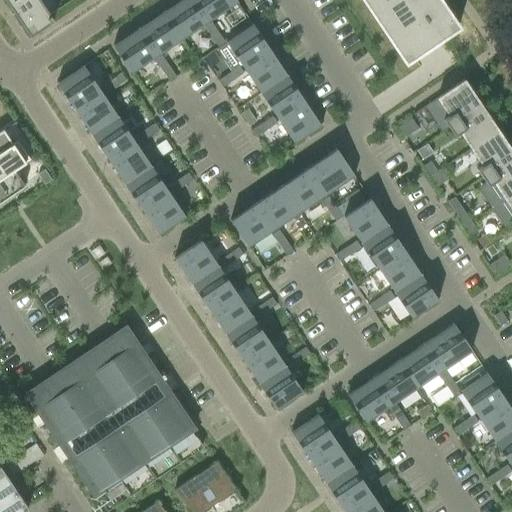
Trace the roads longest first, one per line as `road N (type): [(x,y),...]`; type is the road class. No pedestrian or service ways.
road 1 (residential): [(140,263),(342,128)]
road 2 (residential): [(258,437),(457,302)]
road 3 (residential): [(258,437),(140,263)]
road 4 (residential): [(342,128),(457,302)]
road 5 (residential): [(111,220),(11,72)]
road 6 (residential): [(288,0),(364,113),(342,128)]
road 7 (residential): [(11,72),(127,0)]
road 8 (residential): [(111,220),(0,295)]
